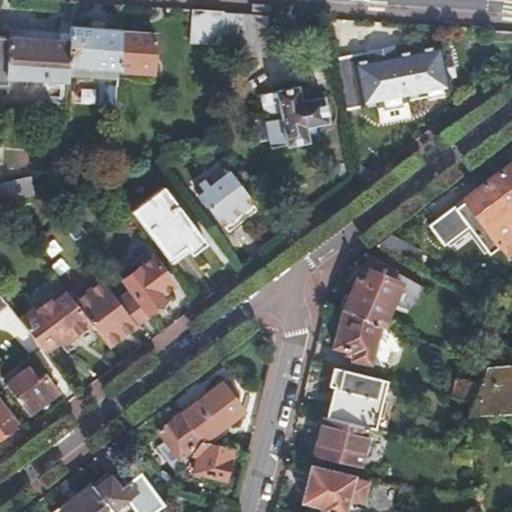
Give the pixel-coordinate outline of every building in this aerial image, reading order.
[(224,10),(192,8),(189,41),(222,44),(224,10)] [(227,12),(225,44),(266,46),(268,15),(227,12)] [(70,33),(67,66),(117,70),(120,31),(120,28),(71,25),(70,33)] [(0,38),(0,83),(7,84),(8,78),(66,81),(67,66),(70,33),(10,29),(9,39),(0,38)] [(120,31),(117,70),(153,72),(156,33),(134,32),(126,31),(120,31)] [(367,51),(335,57),(343,100),(344,107),(376,101),(376,105),(406,99),(406,96),(423,93),(423,95),(444,90),(444,89),(449,88),(447,77),(449,76),(445,54),(442,55),(440,45),(415,49),(413,43),(396,46),(396,49),(368,54),(367,51)] [(367,49),(367,51),(368,54),(396,49),(396,46),(395,44),(367,49)] [(451,53),(445,54),(449,76),(454,75),(451,53)] [(260,93),(263,116),(267,136),(269,147),(307,140),(305,127),(328,122),(324,98),(300,102),(298,87),(260,93)] [(267,136),(263,116),(253,118),(250,122),(253,135),(257,139),(267,136)] [(511,189),(511,157),(496,169),(511,189)] [(214,164),(217,169),(224,164),(221,160),(214,164)] [(224,164),(217,169),(196,184),(228,230),(257,209),(224,164)] [(481,180),(509,218),(511,215),(511,213),(509,210),(511,207),(511,189),(496,169),(481,180)] [(0,182),(0,201),(0,202),(35,192),(29,175),(0,182)] [(495,241),(511,228),(511,222),(509,218),(481,180),(461,196),(495,241)] [(75,182),(58,186),(55,187),(67,205),(83,193),(75,182)] [(152,237),(167,257),(185,244),(188,248),(192,253),(204,243),(162,185),(131,208),(146,228),(152,237)] [(144,243),(152,237),(146,228),(137,234),(144,243)] [(167,257),(170,261),(188,248),(185,244),(167,257)] [(148,313),(151,311),(160,304),(164,301),(158,295),(154,289),(168,277),(151,253),(122,275),(148,313)] [(380,325),(382,327),(398,283),(368,272),(364,282),(355,279),(349,294),(346,293),(340,309),(341,310),(380,325)] [(89,321),(108,346),(148,316),(126,287),(115,295),(100,276),(72,298),(89,321)] [(172,284),(168,277),(154,289),(158,295),(172,284)] [(69,336),(89,321),(72,298),(66,290),(56,298),(54,299),(53,300),(50,301),(48,303),(46,304),(44,305),(42,306),(39,307),(35,309),(33,310),(31,311),(28,312),(26,313),(24,315),(22,316),(20,318),(18,319),(42,350),(60,337),(59,330),(64,329),(66,332),(69,336)] [(511,291),(511,292),(503,314),(511,313),(511,291)] [(160,304),(151,311),(155,314),(162,309),(160,304)] [(375,346),(380,325),(341,310),(333,344),(348,347),(355,349),(353,356),(372,360),(375,346)] [(388,349),(375,346),(372,360),(385,364),(388,349)] [(346,355),(353,356),(355,349),(348,347),(346,355)] [(478,385),(472,403),(468,415),(511,412),(511,364),(485,366),(484,368),(478,385)] [(484,368),(475,364),(469,382),(478,385),(484,368)] [(334,384),(338,367),(332,365),(327,383),(334,384)] [(28,366),(6,384),(28,414),(57,391),(42,370),(35,375),(28,366)] [(370,428),(374,428),(386,380),(338,367),(334,384),(326,416),(370,428)] [(221,380),(181,411),(203,439),(244,409),(235,397),(239,394),(238,389),(231,379),(225,379),(223,381),(221,380)] [(447,396),(457,399),(472,403),(478,385),(469,382),(460,379),(458,386),(451,384),(447,396)] [(472,403),(457,399),(454,411),(468,415),(472,403)] [(0,404),(0,430),(3,428),(12,421),(0,404)] [(203,439),(181,411),(158,428),(180,457),(202,440),(203,439)] [(361,463),(370,428),(326,416),(324,415),(315,451),(361,463)] [(202,440),(180,457),(186,464),(193,453),(202,440)] [(232,446),(202,440),(193,453),(198,455),(194,471),(225,477),(226,474),(230,475),(232,462),(229,461),(232,446)] [(471,453),(454,448),(451,461),(472,467),(471,453)] [(363,499),(368,475),(313,461),(304,498),(322,503),(321,507),(338,511),(340,511),(345,494),(363,499)] [(91,488),(109,511),(129,499),(138,511),(155,511),(168,502),(145,469),(122,485),(112,471),(109,473),(107,471),(92,482),(94,485),(91,488)] [(194,490),(220,496),(223,484),(197,479),(194,490)] [(109,511),(91,488),(57,511),(109,511)]
